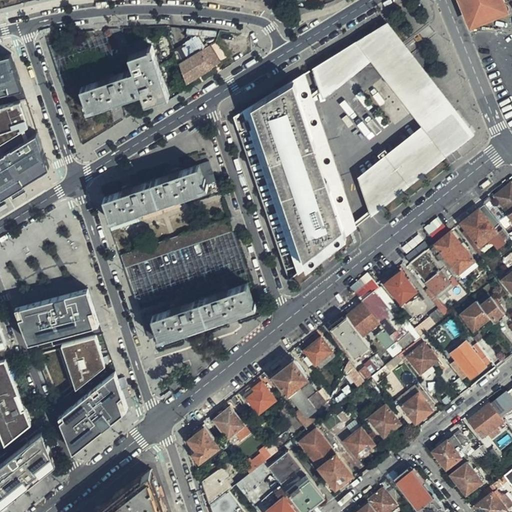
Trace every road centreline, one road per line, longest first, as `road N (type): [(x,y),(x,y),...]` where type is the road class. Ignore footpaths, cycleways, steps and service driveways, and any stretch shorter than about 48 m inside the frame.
road 1 (tertiary): [(509,148),(285,323)]
road 2 (residential): [(22,26),(81,13),(177,10),(261,21),(287,50)]
road 3 (residential): [(159,422),(75,181)]
road 4 (residential): [(207,101),(285,323)]
road 5 (residential): [(0,290),(79,486)]
road 6 (residential): [(75,181),(22,26)]
road 7 (tertiary): [(444,0),(509,148)]
road 8 (tertiary): [(285,323),(159,422)]
road 9 (residential): [(75,181),(207,101)]
road 10 (residential): [(511,367),(413,446)]
